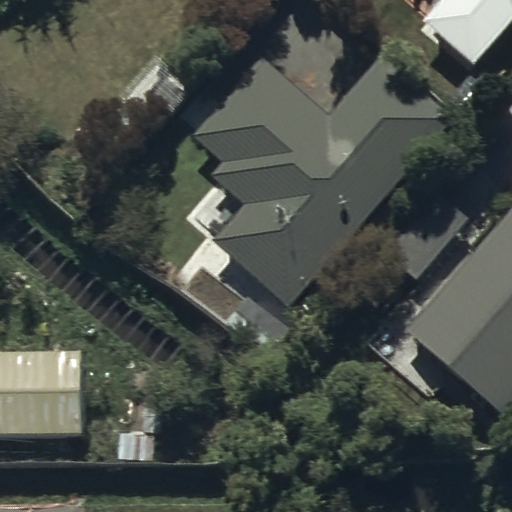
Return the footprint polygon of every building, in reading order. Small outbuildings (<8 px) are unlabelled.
[(511,0),(434,0),(419,19),(467,57),(499,17),(511,27),(511,0)] [(216,188),(220,192),(198,216),(227,241),(216,253),(291,319),(296,314),(458,132),(384,67),(331,127),(266,69),(197,146),(229,174),(216,188)] [(441,204),(386,264),(416,291),(471,231),(441,204)] [(511,228),(410,345),(505,428),(511,420),(511,228)] [(65,359),(0,361),(0,447),(86,448),(85,351),(64,352),(65,359)]
